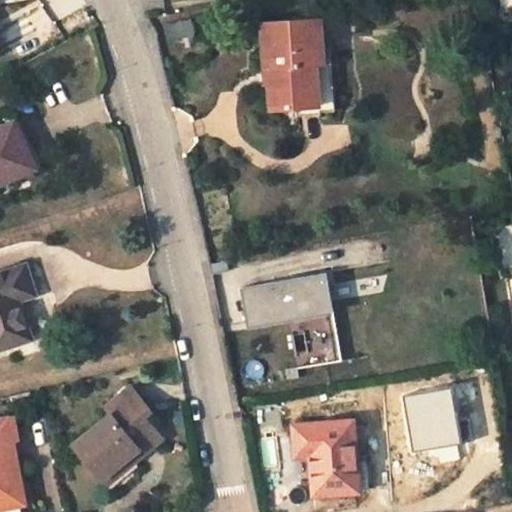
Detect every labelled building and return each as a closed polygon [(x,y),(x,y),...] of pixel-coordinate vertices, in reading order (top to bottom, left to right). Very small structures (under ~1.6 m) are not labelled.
[(511,0),(500,0),(503,14),(511,12),(511,0)] [(164,22),(165,40),(194,39),(193,21),(164,22)] [(321,25),(266,34),(272,78),(274,78),(280,116),(299,113),(302,130),(342,124),(333,65),(325,66),(321,25)] [(0,190),(44,171),(24,126),(0,136),(0,190)] [(322,275),(243,289),(249,322),(289,315),(298,367),(337,360),(322,275)] [(0,282),(0,354),(25,349),(18,310),(35,307),(29,277),(0,282)] [(298,367),(286,369),(288,380),(299,378),(298,367)] [(106,409),(111,415),(76,444),(104,478),(126,459),(131,465),(162,439),(144,417),(151,412),(131,388),(106,409)] [(19,439),(14,417),(0,419),(0,509),(26,504),(13,440),(19,439)] [(311,455),(314,494),(360,491),(354,421),(293,426),(296,456),(311,455)]
